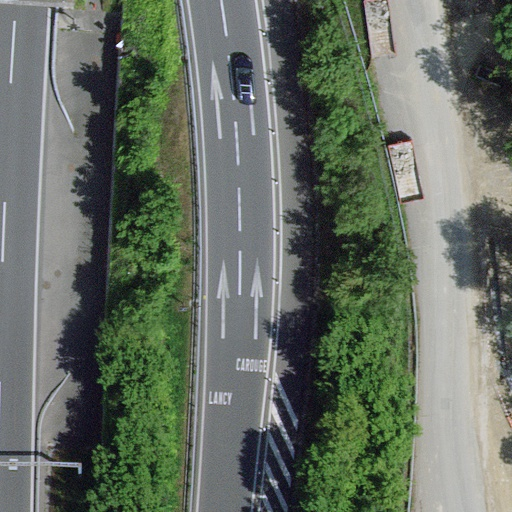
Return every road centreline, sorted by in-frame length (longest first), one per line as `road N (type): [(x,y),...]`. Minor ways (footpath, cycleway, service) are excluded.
road 1 (residential): [(406,0),(463,413),(486,511)]
road 2 (motorway): [(227,511),(241,359),(242,220),(223,0)]
road 3 (motorway): [(0,511),(19,0)]
